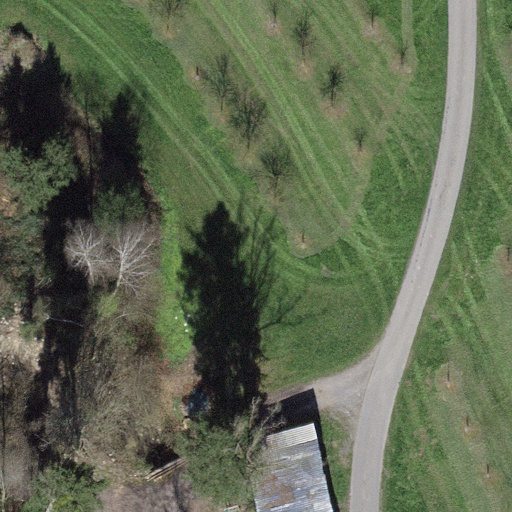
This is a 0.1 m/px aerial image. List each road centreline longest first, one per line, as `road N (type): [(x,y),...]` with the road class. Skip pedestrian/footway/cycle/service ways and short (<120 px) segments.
road 1 (track): [(463,0),(448,179),(373,430),(366,511)]
road 2 (track): [(0,470),(40,483),(124,490),(155,484),(295,400),(386,380)]
